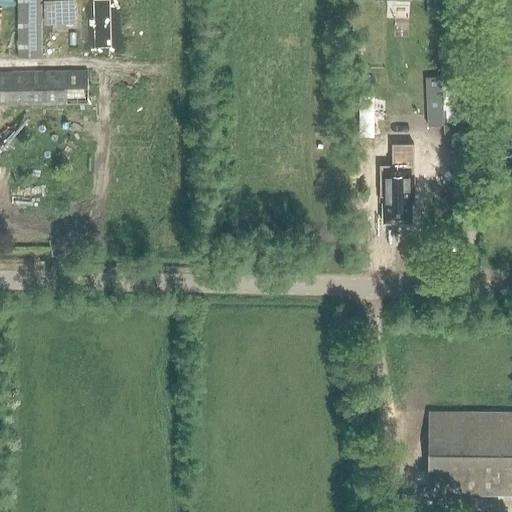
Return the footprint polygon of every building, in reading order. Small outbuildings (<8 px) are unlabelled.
[(16,0),(17,58),(41,58),(40,0),(16,0)] [(74,1),(43,1),(43,24),(74,24),(74,1)] [(362,134),(380,134),(379,97),(361,98),(362,134)] [(444,164),(424,164),(424,203),(444,204),(444,164)] [(410,222),(410,171),(380,171),(380,198),(366,198),(366,208),(382,209),(382,222),(410,222)] [(511,414),(428,413),(427,494),(511,495),(511,414)]
